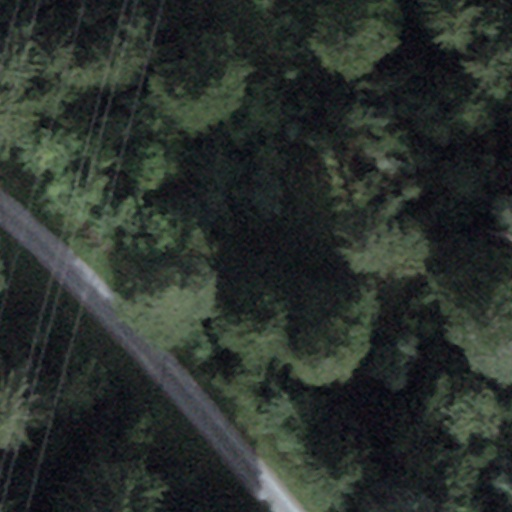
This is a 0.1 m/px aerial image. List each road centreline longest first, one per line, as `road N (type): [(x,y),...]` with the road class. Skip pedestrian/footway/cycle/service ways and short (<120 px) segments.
road 1 (primary): [(0,16),(511,18)]
road 2 (track): [(0,212),(155,363),(276,511)]
